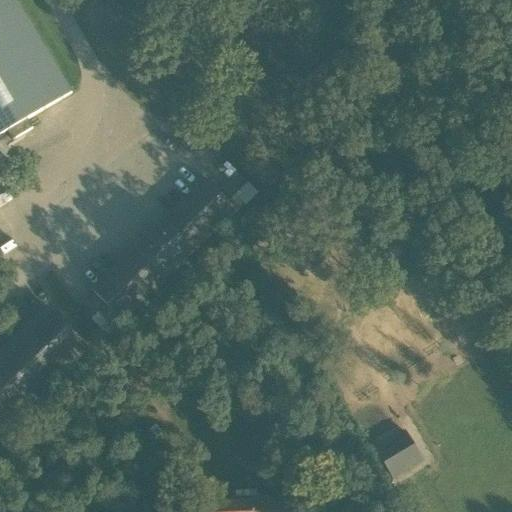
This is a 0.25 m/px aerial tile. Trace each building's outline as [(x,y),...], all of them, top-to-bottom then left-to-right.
[(0,0),(0,136),(7,132),(13,141),(32,129),(27,120),(71,94),(14,0),(0,0)] [(143,245),(136,252),(95,292),(92,289),(91,290),(122,322),(236,211),(204,179),(203,180),(206,183),(158,230),(155,227),(140,242),(143,245)] [(0,361),(0,434),(88,349),(51,312),(0,361)] [(393,478),(421,460),(403,431),(375,449),(393,478)] [(284,511),(284,497),(234,499),(206,500),(206,511),(284,511)]
